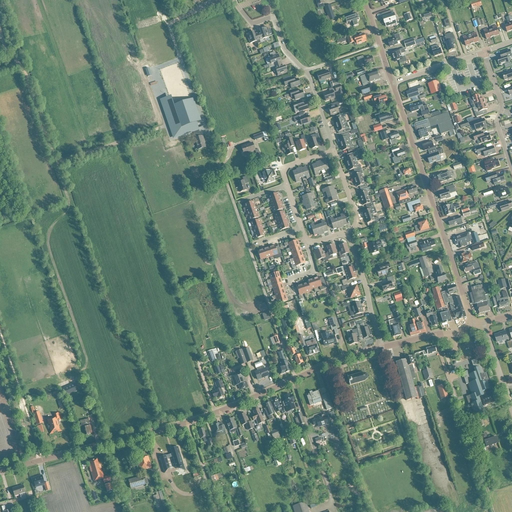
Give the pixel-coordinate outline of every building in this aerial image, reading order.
[(479,0),(470,3),(472,10),(482,7),(479,0)] [(329,21),(335,19),(330,5),(324,7),(327,16),(329,21)] [(392,11),(383,14),(385,17),(382,18),(384,24),(385,24),(386,27),(396,24),(395,20),(397,20),(396,17),(394,17),(393,14),(393,15),(392,11)] [(349,16),(350,18),(345,19),(347,24),(352,23),(353,27),(358,25),(356,21),(359,20),(358,19),(359,19),(358,17),(357,17),(357,16),(356,14),(349,16)] [(493,30),(491,31),(493,37),(500,35),(496,26),(492,27),(493,30)] [(272,34),(270,29),(267,30),(266,28),(259,30),(260,33),(257,34),(260,41),(269,37),(269,35),(272,34)] [(493,37),(491,31),(488,32),(487,29),(483,30),(487,39),(493,37)] [(260,41),(257,34),(254,35),(253,32),(247,35),(250,44),(254,43),(255,45),(261,43),(260,41)] [(445,44),(446,43),(449,52),(451,51),(452,51),(454,50),(455,50),(453,45),(455,45),(453,41),(455,40),(453,33),(452,33),(452,34),(446,36),(446,38),(443,38),(445,44)] [(476,33),(472,34),(469,35),(472,44),(479,42),(476,33)] [(351,36),(347,37),(349,44),(354,43),(354,42),(356,42),(357,45),(366,42),(365,40),(364,34),(352,38),(351,36)] [(397,42),(401,41),(399,34),(395,36),(396,39),(388,42),(390,47),(398,45),(397,42)] [(472,44),(469,35),(463,37),(466,46),(472,44)] [(405,45),(420,40),(419,37),(404,42),(405,45)] [(406,48),(425,42),(424,39),(420,40),(405,45),(406,48)] [(438,46),(436,46),(432,48),(435,57),(442,54),(440,49),(438,46)] [(401,54),(406,53),(404,49),(392,53),(395,62),(403,60),(401,54)] [(501,53),(503,57),(497,59),(500,66),(509,63),(507,58),(511,56),(510,50),(501,53)] [(281,64),(278,55),(276,55),(275,52),(269,54),(271,57),(268,58),(271,64),(268,65),(269,69),(272,68),(272,67),(281,64)] [(365,66),(373,63),(371,57),(364,59),(363,56),(356,59),(359,65),(364,63),(365,66)] [(287,73),(285,66),(282,67),(281,64),(272,67),(272,68),(274,73),(276,72),(278,76),(287,73)] [(327,71),(317,75),(319,82),(330,78),(327,71)] [(511,79),(511,71),(506,73),(507,74),(503,75),(505,81),(509,79),(509,80),(511,79)] [(367,75),(363,77),(360,77),(362,82),(362,81),(364,86),(363,86),(370,84),(370,83),(379,80),(377,72),(367,75)] [(290,75),(282,78),(283,81),(285,87),(287,86),(290,85),(291,89),(300,86),(298,79),(294,80),(293,78),(291,78),(290,75)] [(436,83),(431,85),(433,91),(432,92),(433,95),(441,92),(439,86),(438,87),(436,83)] [(333,93),(338,92),(339,95),(343,94),(340,85),(334,87),(335,90),(332,91),(323,94),(326,101),(335,98),(333,93)] [(370,93),(368,86),(360,89),(362,95),(370,93)] [(418,91),(423,90),(422,87),(409,91),(410,92),(407,93),(409,99),(419,95),(418,91)] [(289,92),(290,95),(291,98),(294,97),(295,100),(304,97),(302,91),(296,93),(295,90),(289,92)] [(384,102),(387,101),(385,96),(381,97),(380,95),(377,96),(377,97),(373,98),(374,101),(378,100),(379,104),(380,103),(381,107),(385,105),(384,102)] [(486,104),(484,99),(480,100),(479,96),(469,99),(471,106),(472,105),(473,108),(486,104)] [(193,99),(164,109),(174,138),(193,131),(196,139),(194,139),(198,150),(205,147),(204,143),(203,143),(203,141),(204,141),(203,136),(201,137),(196,123),(200,121),(193,99)] [(299,102),(292,105),(293,106),(295,114),(308,109),(306,103),(303,104),(303,101),(299,102)] [(337,108),(339,108),(338,102),(331,105),(332,108),(328,109),(330,115),(339,112),(337,108)] [(422,103),(417,105),(410,107),(412,113),(420,110),(422,117),(430,114),(427,106),(423,107),(422,103)] [(482,112),(488,109),(486,104),(473,108),(476,117),(483,115),(482,112)] [(451,131),(454,130),(448,113),(416,124),(415,124),(420,139),(429,137),(428,133),(432,132),(430,127),(438,125),(441,135),(451,131)] [(301,125),(310,122),(308,116),(304,117),(303,114),(299,116),(293,118),(295,123),(300,121),(301,125)] [(346,123),(345,118),(346,118),(344,114),(338,116),(339,119),(334,121),(336,126),(344,124),(346,123)] [(379,114),(374,116),(375,118),(378,117),(380,124),(393,120),(391,115),(387,116),(386,115),(386,114),(380,117),(379,114)] [(468,122),(460,125),(462,128),(467,127),(467,128),(474,126),(476,131),(487,127),(485,123),(484,119),(477,122),(476,119),(473,120),(468,122)] [(344,124),(336,126),(338,132),(343,131),(343,134),(350,131),(349,126),(348,126),(347,123),(346,123),(344,124)] [(382,130),(380,124),(373,127),(374,133),(382,130)] [(383,141),(391,138),(391,140),(390,140),(392,145),(397,143),(395,139),(399,138),(397,133),(390,135),(389,131),(381,134),(383,141)] [(269,144),(265,132),(253,136),(255,141),(264,137),(266,145),(269,144)] [(480,133),(473,136),(475,141),(477,141),(478,145),(482,143),(491,140),(489,134),(484,136),(483,132),(480,133)] [(304,135),(303,135),(302,133),(300,134),(301,136),(302,140),(296,142),(297,145),(298,149),(299,149),(300,152),(305,150),(303,143),(306,142),(304,135)] [(351,138),(350,137),(349,133),(342,135),(343,138),(338,139),(340,145),(350,142),(349,138),(351,138)] [(309,140),(312,149),(318,147),(316,142),(319,141),(317,134),(312,136),(313,139),(309,140)] [(294,146),(291,138),(290,135),(285,137),(288,145),(284,147),(283,147),(282,148),(282,149),(282,151),(283,151),(284,152),(285,152),(287,156),(293,153),(291,147),(294,146)] [(355,150),(353,146),(353,145),(351,145),(350,142),(340,145),(342,151),(347,150),(348,152),(355,150)] [(434,148),(432,142),(422,145),(424,151),(434,148)] [(244,155),(255,151),(252,143),(241,147),(244,155)] [(485,157),(496,154),(493,147),(485,150),(484,146),(476,149),(478,155),(484,153),(485,157)] [(398,147),(391,150),(392,154),(393,154),(394,158),(392,159),(394,164),(399,163),(400,158),(405,156),(403,151),(399,152),(398,147)] [(427,157),(430,163),(436,161),(437,162),(440,160),(438,155),(444,153),(442,148),(436,150),(437,153),(427,157)] [(355,162),(357,162),(358,162),(356,157),(357,156),(356,152),(347,155),(348,158),(345,159),(347,165),(355,162)] [(484,161),(485,165),(488,172),(487,172),(488,172),(493,171),(493,170),(492,170),(492,169),(500,166),(498,160),(491,162),(490,159),(484,161)] [(321,161),(318,162),(321,171),(325,170),(326,173),(329,172),(325,161),(321,162),(321,161)] [(462,166),(465,165),(464,161),(453,165),(455,171),(462,168),(462,166)] [(321,171),(318,162),(315,163),(316,164),(312,166),(315,176),(318,175),(317,173),(321,171)] [(360,166),(358,166),(357,162),(355,162),(347,165),(349,171),(353,169),(354,172),(361,170),(360,166)] [(302,168),(299,169),(302,178),(306,177),(307,179),(310,178),(306,167),(302,169),(302,168)] [(273,169),(265,172),(260,174),(261,177),(264,176),(266,184),(274,181),(273,177),(275,176),(273,169)] [(302,178),(299,169),(296,170),(297,171),(292,172),(296,183),(299,182),(298,179),(302,178)] [(404,176),(411,174),(409,169),(399,172),(400,175),(398,176),(399,178),(404,176)] [(363,174),(361,170),(354,172),(355,175),(353,176),(355,182),(362,179),(361,175),(363,174)] [(442,174),(434,176),(436,184),(445,182),(445,181),(452,179),(451,177),(452,177),(450,172),(449,172),(442,174)] [(485,177),(486,180),(492,178),(495,185),(500,184),(500,183),(505,181),(503,175),(496,177),(495,174),(485,177)] [(245,185),(248,183),(246,177),(242,178),(243,181),(237,183),(240,193),(247,190),(245,185)] [(364,183),(362,179),(355,182),(356,187),(359,187),(360,189),(367,187),(366,183),(364,183)] [(447,191),(439,194),(441,200),(447,198),(447,199),(451,198),(450,194),(456,192),(453,185),(446,188),(447,191)] [(326,192),(327,196),(336,193),(335,190),(334,191),(333,187),(322,190),(323,193),(326,192)] [(409,195),(417,192),(415,187),(411,188),(410,187),(404,189),(404,190),(396,193),(400,205),(409,202),(409,199),(407,195),(409,194),(409,195)] [(510,195),(507,188),(501,190),(500,187),(494,189),(495,193),(498,191),(498,193),(498,194),(498,195),(498,196),(499,197),(500,197),(500,198),(510,195)] [(361,193),(359,194),(361,200),(368,197),(367,193),(369,192),(368,188),(360,190),(361,193)] [(385,190),(381,191),(379,192),(385,210),(393,207),(386,189),(385,190)] [(302,201),(303,204),(312,201),(311,197),(314,196),(313,193),(302,197),(303,201),(302,201)] [(337,196),(336,193),(327,196),(328,200),(325,201),(326,204),(337,200),(336,196),(337,196)] [(277,194),(269,197),(270,202),(279,199),(281,198),(281,196),(278,197),(277,194)] [(368,197),(361,200),(363,206),(365,205),(366,208),(373,205),(372,201),(371,197),(368,197)] [(280,202),(279,199),(270,202),(272,207),(283,203),(283,201),(280,202)] [(415,213),(423,210),(421,205),(420,205),(418,200),(407,204),(409,212),(414,210),(415,213)] [(313,205),(312,201),(303,204),(304,207),(305,206),(306,210),(317,207),(316,204),(313,205)] [(255,207),(253,202),(244,205),(245,208),(243,209),(244,211),(255,207)] [(509,209),(511,207),(511,205),(511,202),(507,203),(500,205),(502,212),(509,210),(509,209)] [(281,206),(284,205),(283,203),(272,207),(274,212),(283,209),(281,206)] [(367,210),(363,212),(365,218),(373,215),(377,214),(375,208),(374,208),(373,205),(366,208),(367,210)] [(459,209),(458,205),(457,205),(456,205),(453,206),(453,205),(444,207),(447,216),(455,213),(454,210),(459,209)] [(256,212),(255,207),(244,211),(244,213),(247,212),(248,215),(256,212)] [(258,218),(256,212),(248,215),(245,216),(246,218),(248,217),(250,221),(258,218)] [(285,215),(283,212),(275,215),(277,220),(285,217),(288,217),(287,215),(285,215)] [(341,218),(337,219),(340,228),(343,227),(343,226),(347,225),(343,214),(340,215),(341,218)] [(379,223),(378,219),(377,217),(374,218),(373,215),(365,218),(367,224),(371,222),(372,225),(379,223)] [(286,221),(285,217),(277,220),(274,221),(275,223),(277,222),(278,225),(289,222),(289,220),(286,221)] [(458,223),(462,222),(461,217),(448,221),(450,226),(454,225),(458,224),(458,223)] [(340,228),(337,219),(333,221),(333,218),(330,219),(333,230),(337,228),(338,229),(340,228)] [(261,226),(259,220),(250,223),(252,227),(249,227),(250,229),(261,226)] [(322,224),(318,226),(321,235),(324,234),(323,233),(327,232),(324,221),(321,222),(322,224)] [(417,233),(428,229),(427,224),(427,222),(426,222),(426,221),(417,224),(418,226),(415,227),(417,233)] [(288,224),(290,224),(289,222),(278,225),(280,231),(289,228),(288,224)] [(321,235),(318,226),(314,227),(313,224),(310,225),(314,236),(318,235),(318,236),(321,235)] [(388,230),(386,224),(378,227),(380,233),(388,230)] [(263,231),(261,226),(250,229),(251,231),(253,230),(254,234),(263,231)] [(264,236),(263,231),(254,234),(252,234),(252,236),(255,236),(256,239),(264,236)] [(415,237),(413,231),(404,234),(406,240),(415,237)] [(459,237),(454,239),(456,246),(458,245),(459,249),(464,247),(468,246),(467,243),(471,242),(470,238),(473,237),(471,232),(459,236),(459,237)] [(473,237),(472,237),(474,244),(480,243),(477,233),(472,235),(473,237)] [(435,245),(433,240),(424,243),(424,244),(420,245),(421,248),(425,247),(426,251),(432,250),(431,247),(435,245)] [(299,246),(297,241),(288,244),(288,243),(284,244),(285,247),(289,246),(290,249),(299,246)] [(383,248),(381,241),(368,245),(369,249),(370,249),(372,254),(378,252),(378,250),(383,248)] [(483,243),(480,244),(472,247),(473,251),(485,247),(483,243)] [(348,253),(345,244),(339,246),(341,252),(338,253),(340,259),(345,258),(344,255),(348,253)] [(282,257),(279,246),(275,247),(275,245),(269,247),(272,257),(273,256),(274,260),(282,257)] [(336,254),(333,245),(327,247),(329,253),(326,254),(328,260),(333,259),(332,256),(336,254)] [(301,252),(299,246),(290,249),(286,250),(287,254),(289,253),(288,252),(291,251),(292,255),(301,252)] [(272,257),(269,247),(263,249),(266,259),(270,257),(271,261),(274,260),(273,256),(272,257)] [(266,259),(263,249),(257,251),(260,260),(261,265),(264,264),(262,260),(266,259)] [(328,260),(326,254),(323,255),(321,249),(315,251),(318,260),(322,259),(323,262),(325,261),(326,263),(329,262),(328,260)] [(303,258),(301,252),(292,255),(293,259),(288,261),(288,263),(290,262),(290,263),(294,262),(294,261),(303,258)] [(467,259),(472,258),(471,253),(467,254),(466,253),(459,255),(462,263),(468,261),(467,259)] [(425,257),(419,259),(425,277),(422,278),(423,280),(425,279),(425,278),(429,276),(431,281),(436,279),(437,279),(438,283),(442,282),(442,281),(446,280),(444,274),(443,274),(441,267),(436,269),(437,272),(436,273),(437,275),(431,277),(428,268),(425,257)] [(296,267),(305,264),(303,258),(294,261),(294,262),(295,265),(291,266),(292,269),(293,268),(294,270),(297,269),(296,267)] [(379,269),(376,270),(379,277),(388,274),(386,269),(389,268),(388,263),(382,265),(378,267),(379,269)] [(481,273),(478,265),(478,263),(476,264),(476,266),(473,267),(472,265),(464,268),(465,273),(470,271),(471,272),(473,271),(475,275),(481,273)] [(337,269),(335,270),(337,275),(342,273),(343,277),(346,276),(354,273),(353,267),(346,270),(345,266),(337,269)] [(280,278),(278,272),(269,275),(269,274),(265,276),(266,278),(270,277),(270,280),(271,281),(280,278)] [(347,280),(342,282),(343,286),(351,284),(350,280),(356,278),(354,273),(346,276),(347,280)] [(319,279),(318,277),(313,279),(316,288),(317,288),(319,287),(321,291),(327,289),(323,278),(319,279)] [(391,284),(394,283),(392,277),(387,279),(388,282),(381,285),(383,292),(393,289),(391,284)] [(282,284),(280,278),(271,281),(270,280),(267,281),(268,284),(271,283),(272,286),(272,287),(282,284)] [(316,288),(313,279),(307,281),(307,283),(308,283),(310,290),(314,289),(315,293),(317,292),(317,293),(318,293),(317,288),(316,288)] [(507,288),(505,279),(498,281),(500,290),(507,288)] [(311,292),(310,290),(308,283),(307,283),(302,285),(305,294),(304,294),(305,298),(308,297),(307,293),(311,292)] [(284,290),(282,284),(272,287),(272,286),(268,287),(269,290),(273,289),(274,293),(284,290)] [(305,294),(302,285),(296,287),(299,296),(298,296),(300,300),(303,299),(301,295),(304,294),(305,294)] [(360,295),(357,286),(349,288),(348,285),(342,288),(343,292),(347,290),(350,299),(360,295)] [(445,292),(446,294),(448,299),(451,298),(450,295),(453,294),(453,293),(457,291),(455,285),(446,288),(447,291),(445,292)] [(485,294),(482,285),(471,288),(475,304),(477,304),(477,305),(480,314),(490,311),(487,302),(486,301),(485,294)] [(444,308),(438,288),(432,290),(434,296),(432,296),(437,310),(438,315),(441,324),(451,321),(448,312),(447,310),(445,311),(444,308)] [(285,296),(284,290),(274,293),(275,296),(272,297),(272,300),(276,299),(276,298),(285,296)] [(287,301),(285,296),(276,298),(276,299),(277,302),(273,303),(274,306),(278,305),(278,304),(287,301)] [(505,307),(502,299),(500,299),(499,296),(496,297),(497,299),(497,300),(499,309),(505,307)] [(464,311),(459,297),(451,299),(451,298),(448,299),(450,304),(454,319),(458,317),(459,319),(466,317),(464,311)] [(355,301),(347,304),(347,303),(342,304),(343,307),(348,307),(350,312),(361,308),(360,303),(355,304),(355,301)] [(306,313),(302,302),(297,303),(301,314),(306,313)] [(363,313),(361,308),(350,312),(351,317),(352,316),(353,319),(359,317),(358,314),(363,313)] [(432,327),(438,325),(436,320),(436,319),(436,316),(435,315),(433,316),(431,312),(431,311),(425,313),(426,314),(427,318),(429,317),(430,318),(428,318),(430,323),(431,323),(432,327)] [(262,315),(264,322),(270,320),(268,313),(262,315)] [(303,330),(303,331),(307,330),(308,330),(312,329),(311,328),(307,315),(299,318),(296,319),(299,331),(303,330)] [(419,334),(416,323),(416,324),(415,319),(411,320),(412,325),(408,326),(408,327),(410,336),(419,334)] [(278,322),(284,338),(288,336),(285,329),(287,328),(284,320),(284,321),(279,323),(278,322)] [(363,328),(361,320),(355,322),(358,334),(362,333),(363,339),(370,337),(370,336),(371,335),(369,327),(365,328),(363,328)] [(393,337),(401,335),(398,324),(395,325),(394,320),(388,321),(390,326),(391,330),(391,331),(393,337)] [(426,332),(423,322),(416,323),(419,334),(426,332)] [(336,325),(328,327),(329,331),(334,330),(335,335),(338,334),(336,325)] [(356,337),(359,336),(357,329),(352,331),(353,335),(348,336),(350,345),(357,343),(356,337)] [(497,343),(508,339),(505,331),(501,333),(495,335),(497,343)] [(324,346),(336,343),(334,336),(329,337),(328,333),(322,335),(323,339),(322,339),(324,346)] [(280,343),(277,336),(272,338),(274,345),(280,343)] [(307,346),(305,347),(308,356),(319,352),(317,347),(318,347),(315,340),(306,343),(307,346)] [(432,353),(436,352),(435,347),(426,349),(427,352),(424,352),(424,351),(414,355),(420,372),(422,372),(430,369),(426,356),(428,355),(432,354),(432,353)] [(216,360),(215,355),(218,354),(216,349),(207,352),(208,354),(208,355),(211,362),(216,360)] [(249,349),(243,351),(247,362),(253,360),(249,349)] [(298,352),(295,353),(293,349),(289,350),(292,358),(294,357),(297,365),(298,365),(299,365),(300,365),(301,364),(303,363),(300,355),(299,355),(298,352)] [(242,350),(235,352),(238,359),(239,359),(241,365),(247,363),(242,350)] [(280,375),(290,371),(286,361),(282,351),(278,353),(281,362),(281,363),(282,365),(278,367),(280,375)] [(406,401),(417,398),(417,400),(422,398),(421,397),(425,396),(422,387),(423,387),(422,383),(419,384),(420,388),(419,388),(419,387),(414,388),(412,382),(413,381),(413,379),(416,379),(412,365),(413,365),(411,356),(405,358),(406,359),(396,362),(406,401)] [(494,392),(489,379),(487,372),(487,373),(484,374),(478,359),(471,361),(475,373),(468,375),(467,371),(462,373),(466,385),(468,384),(472,395),(466,397),(469,406),(471,405),(474,415),(484,411),(479,397),(480,397),(483,406),(496,402),(492,392),(493,392),(494,392)] [(256,368),(258,372),(255,373),(257,380),(268,376),(266,369),(263,369),(262,367),(261,362),(254,365),(256,368)] [(430,369),(422,372),(425,381),(434,378),(431,369),(430,369)] [(240,390),(247,387),(245,382),(246,382),(243,372),(231,377),(235,386),(239,385),(240,390)] [(368,379),(368,378),(366,374),(367,374),(366,374),(362,373),(347,377),(350,386),(364,381),(367,378),(368,379)] [(221,389),(224,388),(221,381),(215,383),(217,390),(215,391),(216,391),(211,393),(214,399),(218,397),(218,398),(220,398),(222,398),(222,397),(224,396),(221,389)] [(65,396),(79,390),(76,384),(63,390),(65,396)] [(439,387),(438,387),(442,399),(447,398),(443,385),(439,387)] [(307,396),(310,406),(308,407),(309,409),(311,408),(310,406),(322,402),(320,396),(318,397),(317,392),(312,393),(312,394),(310,394),(310,395),(307,396)] [(290,396),(289,394),(284,396),(284,397),(284,398),(284,400),(285,400),(286,401),(283,402),(284,407),(287,413),(296,409),(294,406),(292,401),(294,400),(292,395),(290,396)] [(328,394),(321,396),(324,403),(328,402),(330,409),(333,408),(328,394)] [(285,413),(279,398),(272,401),(276,412),(281,411),(283,414),(285,413)] [(271,415),(274,414),(270,403),(264,405),(266,409),(265,409),(266,413),(269,420),(272,419),(271,415)] [(264,422),(260,412),(258,409),(253,412),(254,415),(251,416),(253,421),(256,420),(258,425),(264,422)] [(326,416),(333,414),(332,410),(321,414),(322,417),(321,418),(320,417),(314,419),(314,420),(312,421),(314,425),(319,424),(320,427),(329,424),(326,416)] [(37,425),(43,423),(39,412),(33,414),(37,425)] [(60,420),(58,412),(52,414),(54,414),(55,418),(50,420),(49,419),(46,420),(47,419),(49,424),(47,425),(48,429),(50,429),(51,433),(50,434),(54,433),(53,432),(57,431),(58,432),(61,431),(59,431),(56,420),(59,419),(59,420),(60,420)] [(248,431),(253,428),(251,422),(248,423),(245,414),(239,416),(242,425),(245,424),(248,431)] [(90,424),(89,419),(80,421),(81,426),(83,426),(84,428),(83,428),(84,431),(85,431),(86,435),(87,435),(88,435),(89,435),(90,434),(92,433),(90,426),(89,426),(89,424),(90,424)] [(230,431),(236,428),(233,419),(226,421),(230,431)] [(219,424),(218,424),(212,426),(215,434),(214,434),(215,439),(220,438),(220,436),(226,435),(222,423),(219,424)] [(212,439),(206,440),(205,437),(208,437),(206,433),(205,433),(203,428),(199,430),(200,431),(198,431),(201,439),(203,438),(204,443),(207,442),(209,447),(214,445),(212,439)] [(279,436),(277,430),(270,432),(273,439),(279,436)] [(494,445),(498,443),(496,438),(489,440),(485,434),(482,435),(485,442),(484,442),(486,447),(490,446),(490,447),(494,446),(494,445)] [(160,457),(159,458),(164,474),(165,473),(164,469),(169,468),(170,468),(167,459),(173,457),(176,469),(177,469),(177,468),(180,467),(180,468),(181,467),(183,466),(185,471),(178,447),(177,447),(178,448),(172,449),(171,450),(171,449),(170,449),(170,450),(171,453),(172,454),(166,456),(165,456),(166,456),(160,458),(160,457)] [(140,471),(151,468),(148,456),(137,460),(140,471)] [(104,483),(111,481),(109,476),(104,478),(100,464),(99,465),(97,459),(89,462),(91,467),(90,467),(94,482),(103,479),(104,483)] [(39,477),(33,479),(35,484),(34,484),(35,488),(39,487),(44,486),(46,491),(50,490),(48,483),(44,484),(42,475),(39,476),(39,477)] [(145,485),(148,484),(147,479),(143,480),(143,477),(129,481),(131,489),(135,488),(135,486),(144,484),(145,485)] [(23,486),(13,489),(15,496),(20,495),(21,500),(27,499),(25,493),(23,486)] [(159,511),(167,510),(161,491),(156,493),(156,495),(155,496),(159,511)] [(308,511),(306,502),(292,506),(294,511),(308,511)]
